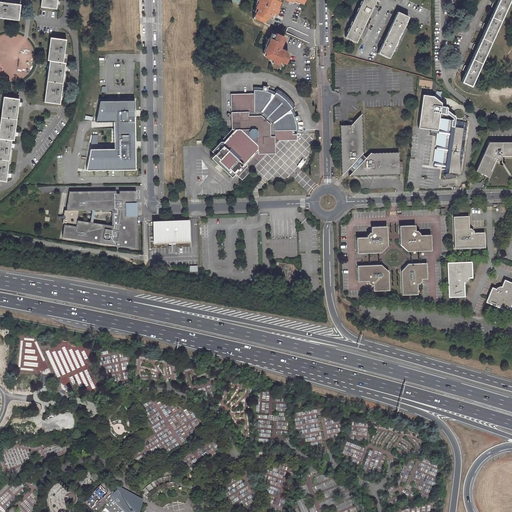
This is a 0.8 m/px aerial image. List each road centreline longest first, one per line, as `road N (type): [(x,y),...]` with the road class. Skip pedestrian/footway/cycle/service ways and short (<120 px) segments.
road 1 (motorway): [(511,406),(326,353),(43,289)]
road 2 (residential): [(315,202),(153,206),(148,0)]
road 3 (motorway): [(382,349),(125,297),(43,289)]
road 4 (motorway): [(0,299),(262,355)]
road 5 (motorway): [(262,355),(511,423)]
road 6 (residential): [(66,0),(72,92),(0,186)]
road 7 (residential): [(321,0),(327,190)]
road 8 (motorway): [(356,390),(423,412),(448,431),(458,462),(452,511)]
road 9 (residential): [(511,196),(339,202)]
road 10 (motorway): [(382,349),(349,336),(332,310),(330,213)]
road 11 (motorway): [(356,390),(511,436)]
